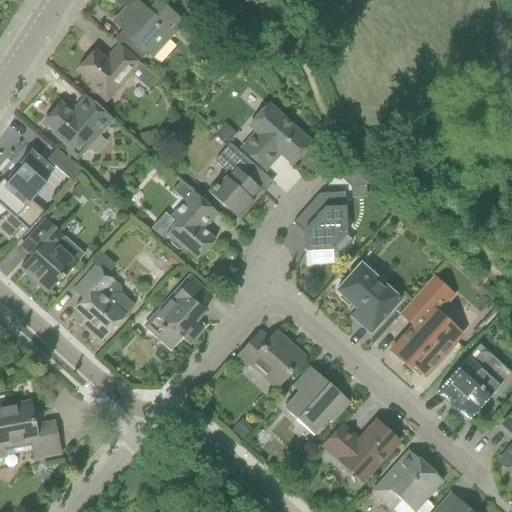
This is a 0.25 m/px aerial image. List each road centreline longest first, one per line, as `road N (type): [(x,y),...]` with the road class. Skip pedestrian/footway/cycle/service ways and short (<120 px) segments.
road 1 (residential): [(267,309),(291,311),(480,482)]
road 2 (residential): [(147,413),(129,410),(0,292)]
road 3 (residential): [(267,309),(253,248),(319,175)]
road 4 (residential): [(292,511),(200,431),(168,415)]
road 5 (residential): [(168,415),(267,309)]
road 6 (residential): [(74,511),(145,429),(147,413)]
